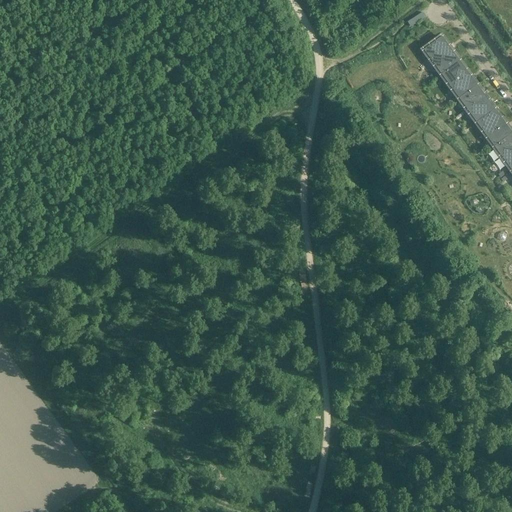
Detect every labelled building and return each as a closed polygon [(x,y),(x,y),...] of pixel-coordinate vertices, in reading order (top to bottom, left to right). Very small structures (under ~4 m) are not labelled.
[(410,27),(424,19),(420,13),(407,22),(410,27)] [(441,37),(423,51),(441,75),(459,61),(441,37)] [(458,99),(477,85),(459,61),(441,75),(458,99)] [(476,123),(494,109),(477,85),(458,99),(476,123)] [(493,147),(511,133),(494,109),(476,123),(493,147)] [(511,171),(511,170),(511,133),(493,147),(511,171)]
